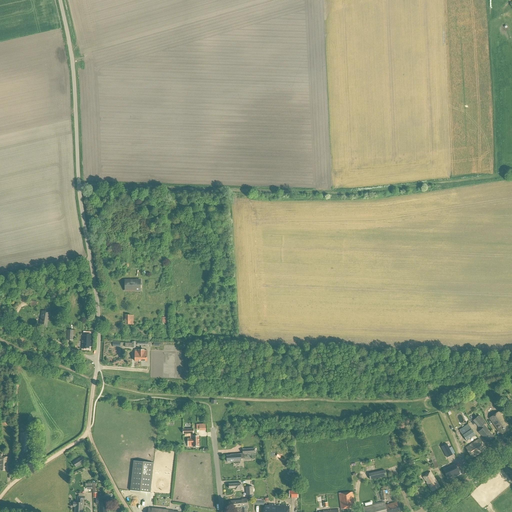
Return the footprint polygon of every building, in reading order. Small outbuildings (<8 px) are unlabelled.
[(125,281),(125,291),(140,291),(140,281),(125,281)] [(50,313),(42,312),(40,320),(41,320),(41,321),(40,321),(39,327),(47,328),(47,326),(48,326),(49,322),(48,322),(48,319),(49,319),(50,313)] [(92,334),(83,334),(82,350),(90,350),(90,348),(91,349),(91,345),(90,345),(90,341),(91,341),(92,334)] [(503,435),(510,430),(506,425),(507,424),(502,416),(503,415),(501,411),(490,418),(499,433),(501,432),(503,435)] [(480,430),(481,431),(479,432),(482,436),(482,435),(484,437),(484,438),(486,441),(487,441),(489,442),(494,438),(489,431),(484,425),(486,423),(479,415),(473,421),(480,430)] [(471,429),(468,425),(459,430),(463,435),(462,435),(464,438),(466,441),(475,435),(471,429)] [(189,447),(199,447),(199,437),(193,437),(193,434),(193,429),(183,429),(183,434),(185,434),(185,437),(190,437),(190,439),(189,439),(189,447)] [(35,452),(35,433),(21,433),(21,452),(35,452)] [(475,456),(487,449),(480,439),(466,448),(472,456),(474,455),(475,456)] [(447,444),(441,447),(447,458),(453,455),(447,444)] [(245,459),(244,454),(255,454),(254,448),(242,449),(242,453),(240,453),(240,454),(232,455),(232,456),(227,456),(228,462),(232,461),(232,462),(236,462),(236,464),(241,463),(241,461),(242,461),(242,459),(245,459)] [(429,454),(435,469),(439,467),(432,452),(429,454)] [(0,453),(0,470),(8,471),(8,464),(9,464),(9,457),(3,457),(3,454),(0,453)] [(77,468),(85,463),(82,457),(73,462),(77,468)] [(151,493),(155,463),(135,461),(131,491),(151,493)] [(456,476),(460,474),(455,464),(443,470),(447,479),(456,475),(456,476)] [(377,472),(379,479),(386,477),(384,470),(377,472)] [(379,479),(377,472),(369,474),(370,480),(379,479)] [(431,490),(432,490),(433,491),(440,487),(430,472),(427,474),(427,473),(425,474),(426,475),(423,477),(425,481),(426,480),(427,482),(426,483),(431,490)] [(339,493),(341,510),(355,508),(353,492),(339,493)] [(85,497),(78,496),(78,503),(74,503),(74,507),(76,507),(75,511),(82,511),(83,503),(83,500),(85,500),(85,497)] [(248,506),(247,499),(242,499),(242,500),(232,501),(232,508),(248,506)] [(380,502),(382,511),(397,511),(400,511),(398,502),(385,505),(384,501),(380,502)] [(364,511),(382,511),(380,502),(363,507),(364,511)]
